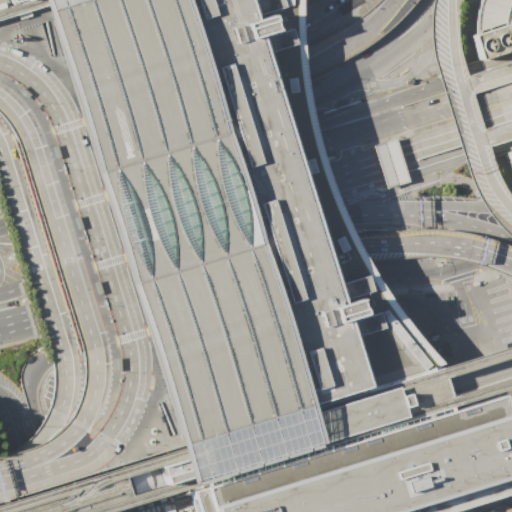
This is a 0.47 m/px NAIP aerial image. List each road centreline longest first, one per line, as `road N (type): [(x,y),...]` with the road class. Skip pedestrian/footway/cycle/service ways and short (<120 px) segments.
road 1 (residential): [(0,482),(83,452),(113,412),(123,365),(50,117),(36,93),(0,65)]
road 2 (residential): [(0,465),(62,437),(89,383),(84,335),(26,148),(0,103)]
road 3 (residential): [(0,466),(43,438),(61,378),(0,163)]
road 4 (residential): [(17,288),(321,180)]
road 5 (residential): [(309,142),(4,225)]
road 6 (residential): [(294,46),(74,122)]
road 7 (residential): [(509,54),(306,131)]
road 8 (residential): [(296,71),(121,158)]
road 9 (residential): [(301,104),(121,158)]
road 10 (residential): [(31,313),(208,266)]
road 11 (residential): [(208,266),(349,245)]
road 12 (residential): [(208,266),(338,222)]
road 13 (residential): [(385,214),(469,218),(511,236)]
road 14 (residential): [(121,158),(0,195)]
road 15 (residential): [(429,107),(309,142)]
road 16 (residential): [(424,0),(337,86)]
road 17 (residential): [(397,151),(511,108)]
